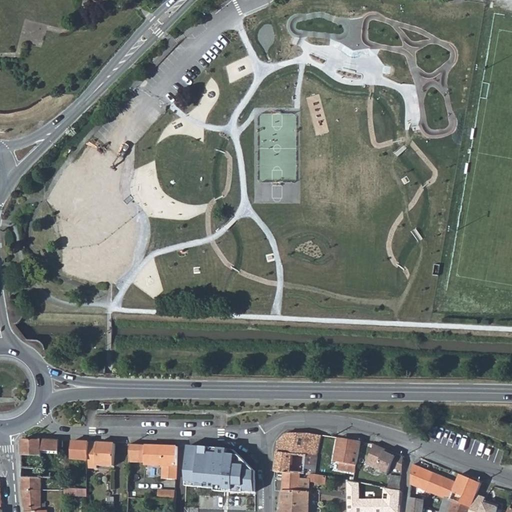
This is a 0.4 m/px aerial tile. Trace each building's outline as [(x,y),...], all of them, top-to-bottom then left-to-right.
[(71,235),(80,224),(66,212),(56,223),(52,219),(32,242),(46,255),(67,232),(71,235)] [(301,473),(305,474),(307,467),(318,469),(320,459),(306,458),(306,455),(320,456),(322,443),(328,444),(329,436),(310,433),(287,433),(279,442),(275,472),(284,472),(301,473)] [(42,453),(61,453),(61,451),(61,448),(64,448),(65,441),(59,441),(22,440),(22,457),(42,456),(42,453)] [(340,471),(357,474),(363,442),(351,440),(351,444),(339,442),(336,462),(342,463),(340,471)] [(82,442),(74,442),(72,459),(81,460),(82,442)] [(81,460),(90,460),(91,443),(82,442),(81,460)] [(91,443),(90,460),(89,462),(89,468),(92,468),(92,465),(110,466),(110,444),(91,443)] [(384,448),(376,444),(366,462),(388,474),(392,467),(398,455),(389,450),(388,452),(383,450),(384,448)] [(177,481),(178,448),(132,445),(131,462),(147,463),(147,465),(164,466),(164,481),(177,481)] [(233,451),(190,448),(187,487),(198,488),(198,491),(216,492),(215,496),(225,497),(225,493),(232,494),(233,497),(243,498),(243,495),(255,495),(256,473),(233,451)] [(42,453),(42,456),(22,457),(23,470),(43,470),(43,463),(60,463),(61,453),(42,453)] [(398,455),(392,467),(403,473),(404,458),(398,455)] [(435,474),(413,465),(411,484),(428,491),(435,474)] [(311,477),(314,476),(316,477),(317,477),(318,469),(307,467),(305,474),(309,474),(308,477),(311,478),(311,477)] [(23,479),(40,479),(52,479),(53,479),(53,470),(43,470),(23,470),(23,479)] [(299,493),(301,479),(301,473),(284,472),(283,491),(299,493)] [(435,474),(428,491),(446,498),(444,503),(452,500),(451,500),(458,483),(435,474)] [(458,483),(451,500),(452,500),(455,501),(469,505),(474,493),(479,481),(462,475),(458,483)] [(283,491),(280,511),(308,511),(309,494),(314,495),(316,477),(314,476),(311,477),(311,478),(308,477),(308,480),(301,479),(299,493),(283,491)] [(389,488),(402,490),(403,483),(403,478),(391,476),(389,488)] [(40,479),(23,479),(23,491),(40,492),(40,488),(40,479)] [(49,487),(52,487),(52,479),(40,479),(40,488),(49,488),(49,487)] [(46,496),(46,492),(40,492),(23,491),(24,511),(42,511),(42,496),(46,496)] [(163,500),(176,500),(177,492),(163,492),(163,500)] [(486,497),(474,493),(469,505),(467,511),(495,511),(498,505),(485,500),(486,497)] [(408,511),(423,511),(425,501),(410,498),(408,511)] [(440,511),(451,511),(455,501),(452,500),(444,503),(440,511)] [(467,511),(469,505),(455,501),(451,511),(467,511)]
